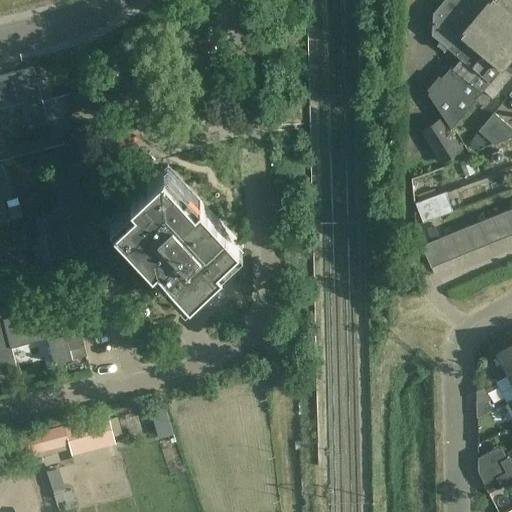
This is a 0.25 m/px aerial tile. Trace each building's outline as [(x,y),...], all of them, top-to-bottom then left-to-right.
[(511,56),(511,12),(497,0),(444,0),(434,13),(432,33),(440,40),(437,44),(445,50),(448,46),(477,70),(468,81),(451,66),(428,93),(452,128),(484,90),(501,69),(511,56)] [(511,56),(501,69),(484,90),(493,98),(511,74),(511,56)] [(43,101),(34,67),(0,75),(0,107),(23,101),(30,127),(49,122),(46,113),(69,107),(66,95),(43,101)] [(72,118),(69,107),(46,113),(49,122),(49,124),(72,118)] [(511,128),(494,112),(479,131),(494,144),(511,136),(511,128)] [(76,130),(72,118),(49,124),(52,136),(76,130)] [(442,118),(424,129),(421,131),(441,161),(462,148),(442,118)] [(81,152),(78,140),(55,146),(58,157),(81,152)] [(84,163),(81,152),(58,157),(61,168),(84,163)] [(87,175),(84,163),(61,168),(64,181),(78,178),(87,175)] [(3,165),(0,166),(0,224),(8,223),(2,199),(11,197),(3,165)] [(244,246),(168,165),(109,221),(152,266),(147,270),(160,284),(165,279),(185,301),(244,246)] [(81,189),(78,178),(64,181),(54,183),(57,195),(81,189)] [(84,201),(81,189),(57,195),(60,206),(68,205),(84,201)] [(446,191),(437,195),(416,203),(423,222),(453,210),(446,191)] [(71,216),(68,205),(60,206),(45,211),(45,212),(48,222),(71,216)] [(511,234),(511,222),(507,210),(493,216),(502,238),(511,234)] [(45,212),(33,215),(39,237),(44,236),(45,236),(51,234),(48,222),(45,212)] [(74,228),(71,216),(48,222),(51,234),(67,230),(74,228)] [(502,238),(493,216),(479,222),(488,244),(502,238)] [(488,244),(479,222),(465,227),(474,250),(488,244)] [(474,250),(465,227),(450,233),(459,255),(474,250)] [(70,241),(67,230),(51,234),(45,236),(44,236),(46,241),(48,247),(70,241)] [(459,255),(450,233),(436,239),(445,261),(459,255)] [(445,261),(436,239),(422,245),(431,267),(445,261)] [(48,247),(46,241),(39,242),(44,261),(51,259),(48,247)] [(74,253),(70,241),(48,247),(51,259),(67,255),(74,253)] [(70,266),(67,255),(51,259),(44,261),(46,272),(70,266)] [(73,278),(70,266),(46,272),(50,284),(73,278)] [(58,303),(4,317),(3,317),(11,347),(12,347),(12,346),(47,337),(55,363),(87,355),(76,313),(72,314),(71,309),(74,303),(72,297),(67,294),(61,296),(57,301),(58,303)] [(0,309),(0,368),(16,365),(12,347),(11,347),(3,317),(4,317),(2,309),(0,309)] [(511,343),(496,352),(508,374),(511,371),(511,343)] [(492,409),(483,387),(477,390),(478,415),(492,409)] [(109,415),(65,426),(65,427),(68,439),(69,444),(72,454),(116,442),(114,436),(110,419),(109,416),(109,415)] [(33,454),(28,436),(0,443),(0,459),(32,450),(33,454)] [(478,471),(501,459),(506,456),(499,445),(478,456),(478,471)] [(501,459),(478,471),(485,482),(496,477),(507,471),(501,459)] [(485,482),(482,484),(487,493),(501,486),(496,477),(485,482)]
